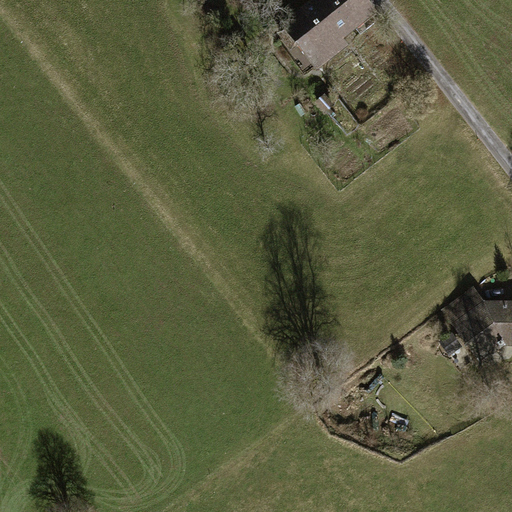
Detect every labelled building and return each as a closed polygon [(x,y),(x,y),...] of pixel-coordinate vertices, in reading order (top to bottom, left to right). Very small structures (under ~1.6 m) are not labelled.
[(306,0),(311,7),(339,39),(373,13),(362,0),(306,0)] [(339,39),(311,7),(286,26),(288,28),(280,34),(291,49),(299,43),(319,68),(346,48),(339,39)] [(250,55),(237,40),(223,51),(235,67),(250,55)] [(331,105),(323,97),(317,103),(324,111),(331,105)] [(455,326),(484,306),(472,289),(443,310),(455,326)] [(511,306),(509,306),(493,318),(484,306),(455,326),(478,358),(510,335),(511,337),(511,306)]
